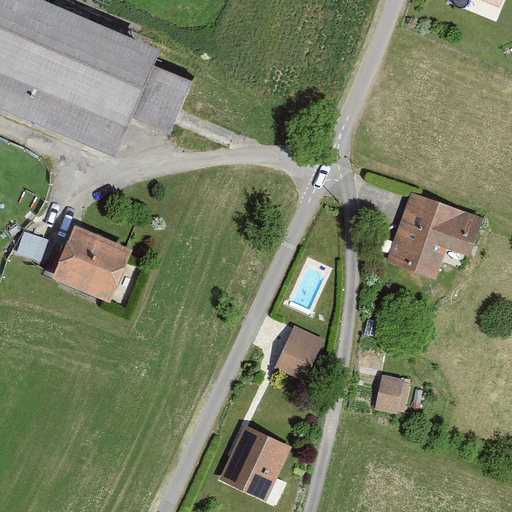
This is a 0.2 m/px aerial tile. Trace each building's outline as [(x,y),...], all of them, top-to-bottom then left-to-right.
[(191,58),(59,0),(0,0),(0,104),(121,157),(135,125),(150,131),(153,123),(189,139),(213,85),(185,72),(191,58)] [(479,0),(500,8),(502,0),(479,0)] [(478,222),(411,196),(387,259),(436,278),(448,248),(465,255),(478,222)] [(142,249),(87,227),(67,274),(123,297),(142,249)] [(331,339),(299,327),(286,362),(317,374),(331,339)] [(413,382),(383,376),(376,409),(406,416),(413,382)] [(302,447),(250,423),(225,477),(276,501),(302,447)]
